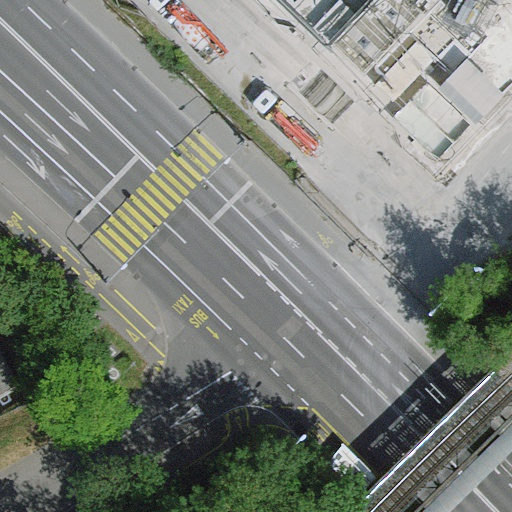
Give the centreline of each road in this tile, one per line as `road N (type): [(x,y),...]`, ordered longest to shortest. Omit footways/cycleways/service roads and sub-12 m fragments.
road 1 (primary): [(295,327),(0,50)]
road 2 (unclassified): [(6,511),(295,327)]
road 3 (primary): [(479,511),(295,327)]
